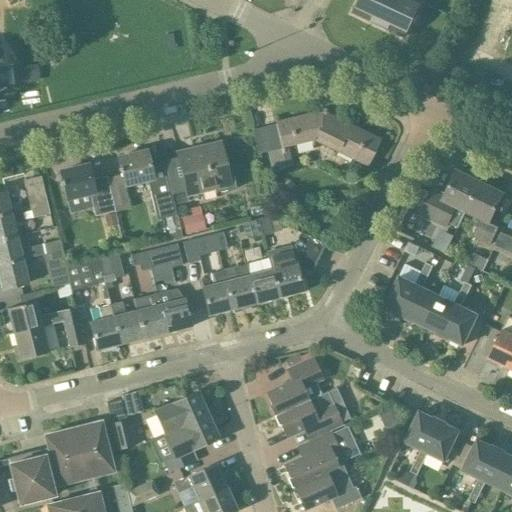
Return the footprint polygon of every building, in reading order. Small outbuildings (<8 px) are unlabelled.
[(359,0),(353,13),(404,37),(422,0),(359,0)] [(37,65),(22,67),(25,84),(39,82),(37,65)] [(380,140),(324,112),(324,110),(277,122),(276,119),(274,120),(275,125),(262,127),(268,151),(266,152),(271,171),(293,166),(288,146),(312,140),(367,167),(380,140)] [(227,174),(220,141),(174,152),(185,198),(215,191),(215,193),(235,188),(232,174),(231,175),(230,173),(227,174)] [(150,166),(146,151),(117,157),(124,186),(147,181),(157,221),(177,216),(164,162),(150,166)] [(91,180),(88,165),(59,172),(66,200),(70,213),(92,208),(95,217),(115,212),(106,177),(91,180)] [(466,212),(480,183),(456,171),(445,194),(432,188),(419,216),(447,229),(449,224),(458,228),(466,212)] [(30,209),(47,204),(40,177),(23,181),(30,209)] [(480,183),(466,212),(481,219),(473,237),(490,245),(501,222),(492,217),(503,194),(480,183)] [(0,215),(21,211),(19,200),(8,203),(5,189),(0,190),(0,215)] [(47,204),(30,209),(32,219),(50,214),(47,204)] [(0,240),(16,237),(13,224),(23,222),(21,211),(0,215),(0,240)] [(200,214),(180,219),(185,236),(205,230),(200,214)] [(268,217),(259,219),(263,235),(273,233),(268,217)] [(255,220),(250,222),(255,238),(263,235),(259,219),(255,220)] [(511,231),(504,228),(493,250),(492,249),(487,259),(488,260),(482,272),(498,280),(504,267),(496,263),(500,253),(511,258),(511,231)] [(444,251),(452,235),(440,229),(432,246),(444,251)] [(212,233),(211,233),(215,250),(217,250),(226,248),(222,230),(212,233)] [(211,233),(182,240),(188,264),(199,261),(198,255),(215,250),(211,233)] [(271,270),(278,298),(302,292),(299,277),(309,274),(324,244),(300,233),(293,246),(296,255),(293,256),(290,245),(265,252),(267,259),(270,270),(271,270)] [(16,237),(0,240),(0,264),(22,259),(22,261),(45,255),(45,253),(42,243),(19,248),(16,237)] [(59,238),(42,243),(45,253),(61,249),(62,249),(59,238)] [(406,250),(415,255),(419,247),(410,242),(409,244),(406,250)] [(176,244),(146,252),(150,269),(169,264),(170,268),(181,265),(176,244)] [(61,249),(45,253),(45,255),(48,265),(65,261),(62,249),(61,249)] [(146,252),(129,256),(132,267),(139,265),(141,272),(150,269),(146,252)] [(482,271),(487,259),(473,253),(468,265),(482,271)] [(98,259),(97,260),(101,274),(101,276),(102,275),(112,273),(114,278),(124,275),(118,254),(98,259)] [(22,259),(0,264),(0,283),(2,290),(16,287),(28,284),(22,261),(22,259)] [(255,304),(278,298),(271,270),(270,270),(267,259),(245,264),(255,304)] [(66,267),(68,274),(70,284),(72,291),(84,288),(95,285),(103,283),(104,282),(102,275),(101,276),(101,274),(97,260),(89,262),(78,264),(66,267)] [(421,273),(428,277),(433,266),(426,263),(421,273)] [(230,310),(255,304),(245,264),(220,271),(230,310)] [(207,316),(230,310),(220,271),(210,274),(213,285),(200,288),(207,316)] [(422,288),(428,277),(421,273),(415,285),(419,286),(422,288)] [(483,273),(476,275),(478,282),(484,280),(483,273)] [(419,286),(415,285),(399,277),(384,307),(404,317),(419,286)] [(467,295),(467,296),(472,285),(465,282),(459,292),(467,295)] [(438,296),(422,288),(419,286),(404,317),(423,326),(438,296)] [(45,300),(43,291),(42,290),(18,296),(21,306),(7,309),(13,336),(41,329),(41,327),(62,322),(77,318),(78,318),(75,307),(38,316),(35,303),(45,300)] [(156,292),(166,333),(190,327),(183,299),(173,302),(168,303),(165,290),(156,292)] [(156,292),(133,298),(136,311),(143,339),(166,333),(156,292)] [(459,292),(453,303),(458,305),(461,307),(467,295),(459,292)] [(443,336),(458,305),(453,303),(438,296),(423,326),(443,336)] [(109,304),(108,304),(119,345),(120,345),(143,339),(136,311),(124,314),(120,301),(109,304)] [(101,320),(89,323),(91,332),(96,351),(119,345),(108,304),(97,307),(101,320)] [(477,315),(461,307),(458,305),(443,336),(463,345),(477,315)] [(83,344),(77,318),(62,322),(68,347),(83,344)] [(41,329),(13,336),(19,359),(47,352),(41,329)] [(510,369),(511,365),(511,334),(502,330),(488,358),(510,369)] [(284,361),(288,369),(301,363),(298,355),(284,361)] [(292,381),(265,393),(274,414),(275,416),(307,400),(308,402),(321,395),(320,393),(315,383),(322,379),(312,358),(287,370),(292,381)] [(164,436),(207,416),(197,392),(153,411),(164,436)] [(303,431),(308,441),(329,431),(341,425),(332,405),(327,408),(321,395),(308,402),(307,400),(275,416),(285,438),(303,431)] [(419,411),(404,442),(421,450),(424,452),(439,420),(433,417),(433,418),(419,411)] [(207,416),(164,436),(174,458),(163,462),(168,473),(195,461),(191,451),(218,439),(213,429),(207,416)] [(126,418),(111,422),(118,451),(133,447),(126,418)] [(421,450),(415,462),(422,465),(428,454),(444,462),(444,461),(451,449),(459,431),(445,424),(446,423),(439,420),(424,452),(421,450)] [(113,471),(100,422),(44,436),(48,453),(41,455),(39,450),(7,458),(7,461),(8,464),(12,478),(7,480),(10,492),(15,491),(19,505),(53,496),(51,487),(113,471)] [(293,488),(325,473),(325,472),(337,466),(332,454),(338,451),(329,431),(308,441),(308,442),(296,447),(300,457),(283,465),(293,488)] [(464,443),(453,465),(463,470),(462,470),(478,478),(493,448),(477,440),(473,447),(464,443)] [(478,478),(473,489),(480,492),(485,482),(494,486),(502,490),(511,468),(511,456),(509,455),(497,449),(493,448),(478,478)] [(417,477),(422,465),(415,462),(410,473),(417,477)] [(197,500),(225,487),(215,464),(187,477),(186,477),(172,483),(177,494),(191,487),(197,500)] [(511,468),(502,490),(509,493),(511,494),(511,468)] [(325,473),(293,488),(303,511),(329,499),(334,510),(360,498),(355,486),(335,495),(325,473)] [(150,481),(127,491),(131,507),(157,496),(150,481)] [(125,483),(111,487),(112,489),(117,511),(131,511),(131,507),(127,491),(125,483)] [(183,511),(233,511),(236,511),(225,488),(225,487),(197,500),(182,507),(183,511)] [(475,503),(480,492),(473,489),(468,499),(475,503)] [(47,511),(94,511),(90,495),(46,506),(47,511)]
